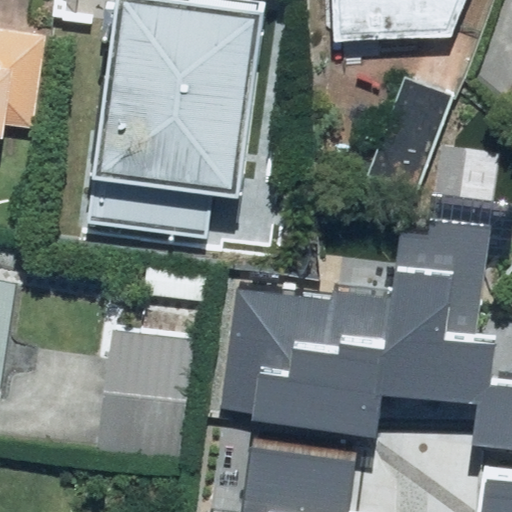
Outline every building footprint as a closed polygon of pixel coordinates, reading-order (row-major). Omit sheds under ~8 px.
[(211,180),(234,183),(257,1),(251,0),(104,0),(79,214),(205,229),(211,180)] [(446,29),(459,0),(328,0),(330,37),(446,29)] [(43,26),(0,21),(0,130),(32,134),(43,26)] [(398,74),(364,171),(416,190),(451,92),(398,74)] [(243,260),(226,390),(393,412),(397,379),(469,389),(464,428),(511,434),(511,359),(486,356),(491,319),(476,317),(491,204),(437,197),(434,220),(401,215),(393,279),(243,260)] [(183,326),(102,323),(97,447),(177,451),(183,326)] [(269,504),(267,511),(376,511),(381,488),(346,483),(355,429),(259,414),(245,500),(269,504)] [(511,511),(511,451),(492,449),(485,511),(511,511)]
